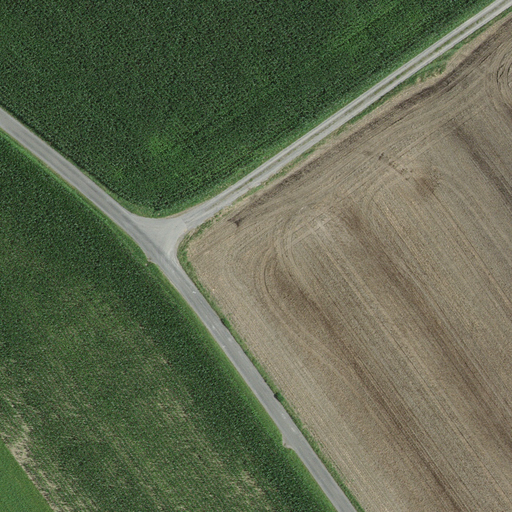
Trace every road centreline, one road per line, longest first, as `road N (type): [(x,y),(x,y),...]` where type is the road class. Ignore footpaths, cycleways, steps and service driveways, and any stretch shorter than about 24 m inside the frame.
road 1 (unclassified): [(346,511),(155,248),(0,117)]
road 2 (track): [(155,248),(511,2)]
